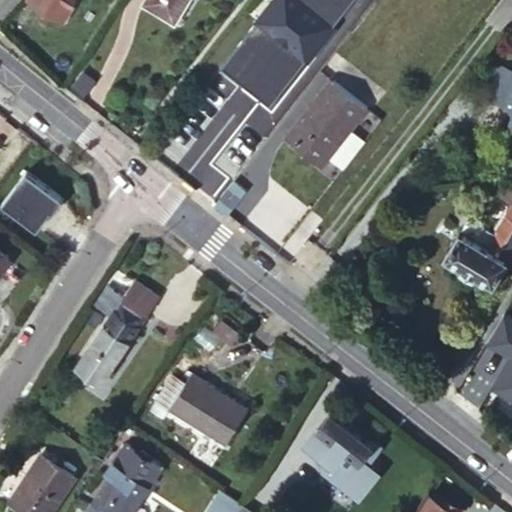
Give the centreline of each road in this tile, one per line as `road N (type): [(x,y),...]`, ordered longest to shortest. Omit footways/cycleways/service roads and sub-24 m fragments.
road 1 (residential): [(511,482),(172,214),(144,182)]
road 2 (residential): [(0,407),(144,182)]
road 3 (residential): [(144,182),(0,63)]
